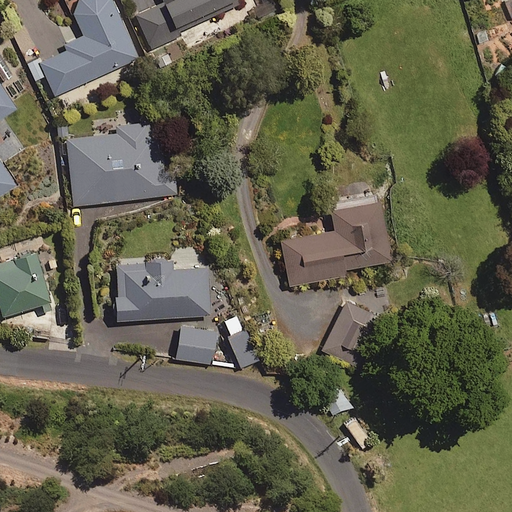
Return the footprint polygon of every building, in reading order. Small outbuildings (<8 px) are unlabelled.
[(137,57),(111,0),(77,0),(76,3),(74,9),(76,16),(84,34),(66,42),(69,48),(40,61),(55,94),(137,57)] [(134,0),(139,11),(136,12),(152,47),(179,35),(174,24),(228,0),(134,0)] [(0,117),(15,108),(0,83),(0,194),(16,185),(0,158),(0,117)] [(163,171),(157,120),(113,125),(114,132),(66,137),(74,205),(175,193),(173,169),(163,171)] [(391,259),(380,197),(330,205),(334,229),(281,238),(289,283),(347,274),(345,267),(391,259)] [(0,260),(0,304),(3,314),(41,303),(44,311),(52,309),(36,251),(0,260)] [(208,266),(169,268),(168,260),(115,262),(117,318),(210,314),(208,266)] [(381,317),(346,300),(322,349),(357,366),(381,317)] [(257,359),(240,314),(222,320),(239,366),(257,359)] [(216,331),(179,327),(176,358),(212,362),(216,331)] [(326,397),(331,412),(350,406),(345,391),(326,397)] [(373,440),(354,415),(344,423),(363,448),(373,440)]
